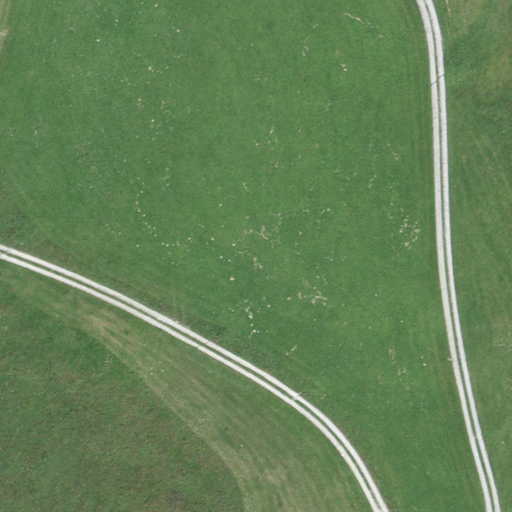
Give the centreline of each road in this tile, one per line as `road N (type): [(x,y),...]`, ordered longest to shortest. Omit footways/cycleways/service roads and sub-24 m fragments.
road 1 (track): [(495,511),(462,379),(448,273),(438,60),(424,0)]
road 2 (track): [(0,250),(137,308),(266,379),(333,430),(382,511)]
